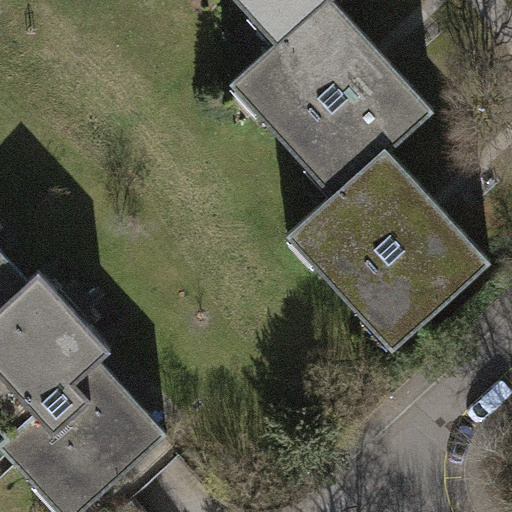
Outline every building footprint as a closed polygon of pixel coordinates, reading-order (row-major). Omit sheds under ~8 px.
[(332,193),(335,195),(388,146),(391,149),(436,109),(335,0),(326,0),(278,44),(275,41),(231,82),(332,193)] [(237,0),(275,41),(278,44),(326,0),(237,0)] [(391,149),(388,146),(335,195),(332,193),(287,234),(394,350),(493,260),(391,149)] [(0,309),(31,281),(29,279),(0,247),(0,309)] [(29,279),(31,281),(0,309),(0,427),(7,434),(0,440),(0,445),(61,511),(78,511),(168,430),(101,358),(112,348),(40,269),(29,279)]
